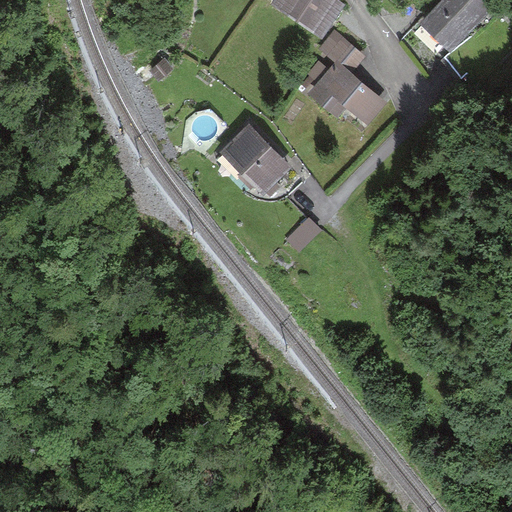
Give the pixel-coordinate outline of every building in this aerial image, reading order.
[(276,0),(275,2),(321,32),(340,4),(333,0),(276,0)] [(483,0),(445,0),(428,18),(450,39),(486,2),(483,0)] [(326,45),(349,65),(359,53),(336,34),(326,45)] [(488,57),(471,36),(444,57),(461,78),(488,57)] [(164,60),(152,69),(160,78),(171,68),(164,60)] [(335,70),(316,92),(329,103),(342,88),(346,92),(343,96),(354,105),(351,109),(364,120),(380,101),(338,66),(337,67),(335,66),(333,68),(335,70)] [(277,185),(272,180),(282,159),(249,126),(225,150),(245,171),(241,175),(250,185),(255,181),(269,193),(277,185)] [(309,219),(288,240),(299,250),(320,229),(309,219)]
